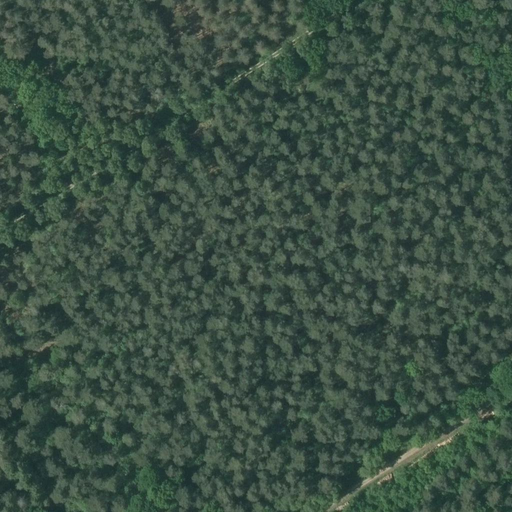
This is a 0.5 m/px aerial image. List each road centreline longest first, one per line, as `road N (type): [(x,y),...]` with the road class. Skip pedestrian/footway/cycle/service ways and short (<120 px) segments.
road 1 (track): [(0,229),(353,0)]
road 2 (track): [(315,511),(505,387)]
road 3 (track): [(0,80),(72,186)]
road 4 (track): [(68,511),(0,412)]
